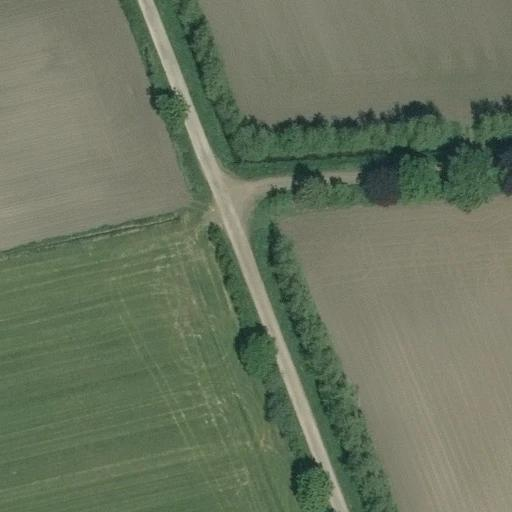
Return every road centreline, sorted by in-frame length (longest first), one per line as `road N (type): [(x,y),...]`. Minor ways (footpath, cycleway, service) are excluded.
road 1 (track): [(127,0),(326,511)]
road 2 (track): [(511,164),(198,186)]
